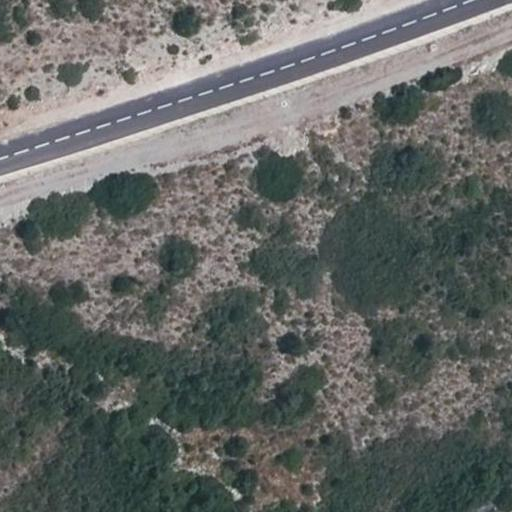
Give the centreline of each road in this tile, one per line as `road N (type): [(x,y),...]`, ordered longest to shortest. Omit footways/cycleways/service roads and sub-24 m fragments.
road 1 (track): [(511,27),(318,100),(0,201)]
road 2 (unclassified): [(484,0),(308,67),(0,158)]
